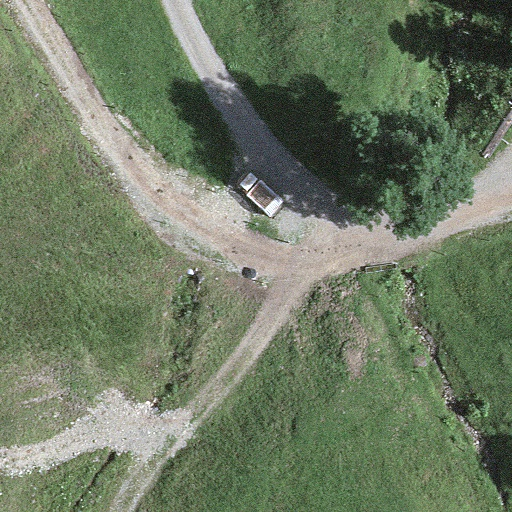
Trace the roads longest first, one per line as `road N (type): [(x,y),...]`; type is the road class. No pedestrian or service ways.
road 1 (track): [(176,0),(224,86),(317,213),(366,231),(511,197)]
road 2 (track): [(336,223),(256,245),(215,242),(174,217),(42,0)]
road 3 (track): [(336,223),(212,404),(178,432),(125,511)]
